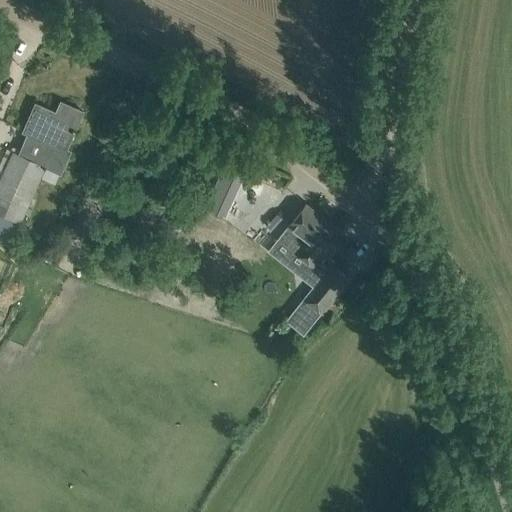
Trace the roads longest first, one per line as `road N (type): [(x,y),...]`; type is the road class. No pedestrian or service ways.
road 1 (unclassified): [(511,509),(433,303),(362,209),(271,131),(0,4)]
road 2 (track): [(418,0),(386,157),(362,209)]
